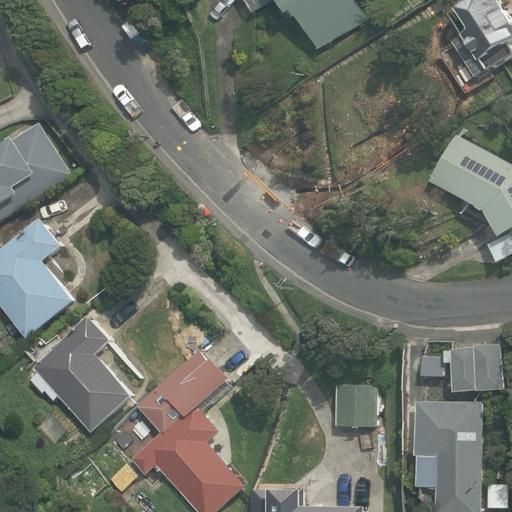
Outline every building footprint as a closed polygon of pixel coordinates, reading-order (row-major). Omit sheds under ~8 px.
[(247,0),(256,14),(277,0),(285,13),(289,10),(292,15),(297,12),(322,52),(371,21),(357,0),(247,0)] [(475,32),(442,53),(470,96),(498,77),(494,71),(511,59),(511,16),(501,0),(479,0),(462,11),(475,32)] [(0,223),(76,176),(43,124),(0,150),(0,223)] [(511,162),(460,135),(433,183),(489,212),(504,238),(511,234),(511,162)] [(48,221),(0,256),(0,300),(30,340),(80,302),(50,263),(69,248),(48,221)] [(511,234),(504,238),(491,246),(501,264),(511,257),(511,234)] [(58,401),(63,396),(95,434),(138,396),(101,355),(118,341),(96,318),(38,369),(42,373),(35,380),(46,394),(49,392),(58,401)] [(478,348),(455,351),(459,394),(482,391),(482,393),(508,391),(503,344),(478,347),(478,348)] [(204,352),(140,406),(165,434),(135,460),(149,477),(160,467),(199,511),(222,511),(251,488),(211,444),(224,433),(203,408),(235,380),(218,361),(214,364),(204,352)] [(448,378),(448,357),(425,357),(425,377),(448,378)] [(380,428),(381,386),(340,385),(339,427),(380,428)] [(485,511),(487,403),(421,403),(420,457),(422,458),(421,488),(440,488),(439,511),(485,511)] [(142,478),(130,464),(113,479),(125,493),(142,478)] [(491,510),(511,510),(511,485),(491,485),(491,510)] [(373,511),(374,509),(294,508),(294,491),(257,491),(256,511),(373,511)]
